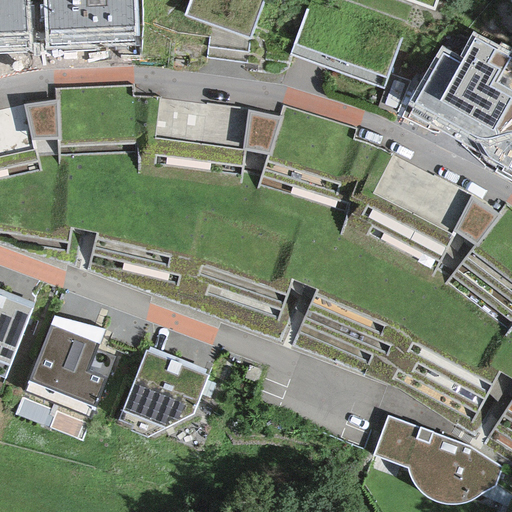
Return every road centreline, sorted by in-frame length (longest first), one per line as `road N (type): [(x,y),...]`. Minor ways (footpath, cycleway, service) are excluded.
road 1 (residential): [(511,199),(338,114),(239,88),(131,77),(0,93)]
road 2 (residential): [(0,255),(329,382)]
